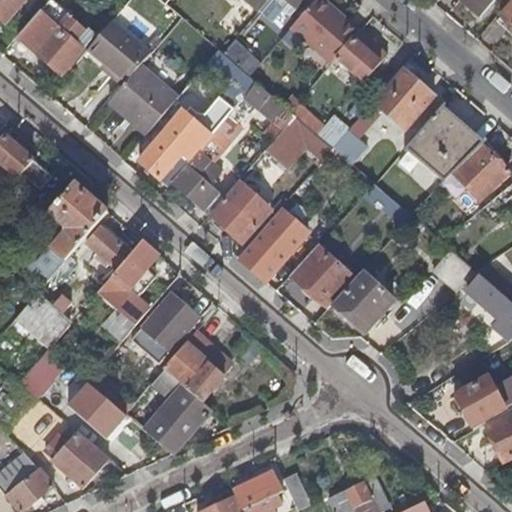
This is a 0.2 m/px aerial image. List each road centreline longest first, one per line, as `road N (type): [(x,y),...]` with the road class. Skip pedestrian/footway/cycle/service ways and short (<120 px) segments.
road 1 (residential): [(0,86),(363,391)]
road 2 (residential): [(111,511),(363,391)]
road 3 (residential): [(363,391),(499,511)]
road 4 (residential): [(511,109),(383,0)]
